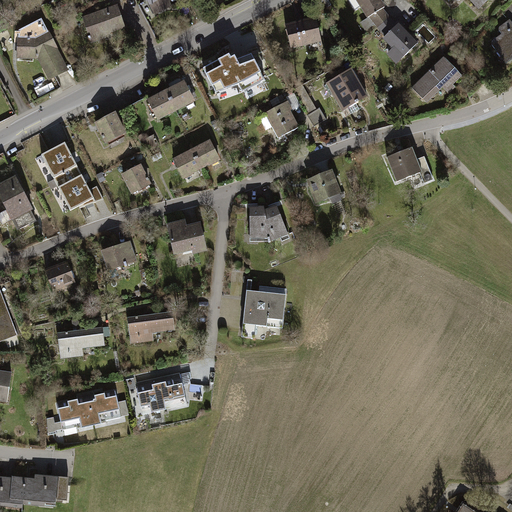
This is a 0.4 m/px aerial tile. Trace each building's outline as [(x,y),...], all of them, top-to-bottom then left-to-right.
[(141,0),(152,19),(175,6),(171,0),(141,0)] [(384,3),(381,0),(355,0),(365,16),(368,14),(380,6),(384,3)] [(449,0),(456,6),(461,0),(469,0),(479,9),(488,0),(449,0)] [(118,4),(80,16),(88,41),(126,29),(118,4)] [(380,6),(368,14),(383,34),(395,22),(380,6)] [(315,14),(284,22),(290,47),(321,39),(315,14)] [(72,69),(43,18),(20,31),(18,56),(38,58),(51,81),(72,69)] [(511,20),(511,19),(498,29),(502,35),(489,44),(504,65),(511,59),(511,20)] [(383,34),(381,36),(391,46),(384,52),(393,62),(416,40),(396,21),(395,22),(383,34)] [(235,51),(203,68),(216,93),(238,87),(241,93),(265,80),(252,54),(239,59),(235,51)] [(461,74),(441,54),(408,87),(424,102),(442,84),(447,88),(461,74)] [(349,71),(325,85),(341,112),(365,98),(349,71)] [(182,82),(162,91),(174,117),(194,107),(182,82)] [(162,91),(142,100),(155,126),(174,117),(162,91)] [(287,102),(262,115),(276,141),(300,128),(287,102)] [(316,123),(326,120),(323,109),(312,112),(316,123)] [(111,116),(92,126),(103,147),(122,137),(111,116)] [(189,150),(199,171),(218,162),(209,141),(189,150)] [(65,143),(42,155),(54,178),(77,166),(65,143)] [(411,145),(384,155),(394,180),(421,170),(411,145)] [(189,150),(170,160),(180,181),(199,171),(189,150)] [(139,163),(119,173),(130,194),(150,183),(139,163)] [(330,168),(304,178),(315,203),(340,192),(330,168)] [(82,176),(59,187),(71,210),(94,199),(82,176)] [(13,178),(0,184),(0,207),(0,208),(22,197),(13,178)] [(99,186),(92,189),(98,202),(105,199),(99,186)] [(36,225),(22,197),(0,208),(14,236),(36,225)] [(264,206),(269,241),(289,236),(277,204),(264,206)] [(264,206),(248,205),(248,241),(269,241),(264,206)] [(207,252),(199,222),(166,231),(173,260),(207,252)] [(129,240),(94,252),(100,273),(136,261),(129,240)] [(76,283),(67,260),(44,269),(53,292),(76,283)] [(287,287),(245,283),(240,337),(255,338),(256,326),(283,329),(287,287)] [(0,341),(18,334),(0,288),(0,341)] [(171,310),(125,316),(129,343),(152,340),(151,333),(174,330),(171,310)] [(101,329),(55,335),(59,361),(81,359),(80,351),(104,348),(101,329)] [(0,401),(7,403),(12,372),(0,369),(0,401)] [(182,380),(136,391),(142,415),(188,404),(182,380)] [(121,418),(115,391),(57,404),(63,430),(121,418)] [(25,480),(23,506),(56,508),(58,478),(35,476),(34,481),(25,480)] [(25,480),(0,477),(0,506),(23,508),(23,506),(25,480)] [(476,511),(463,503),(457,511),(476,511)]
